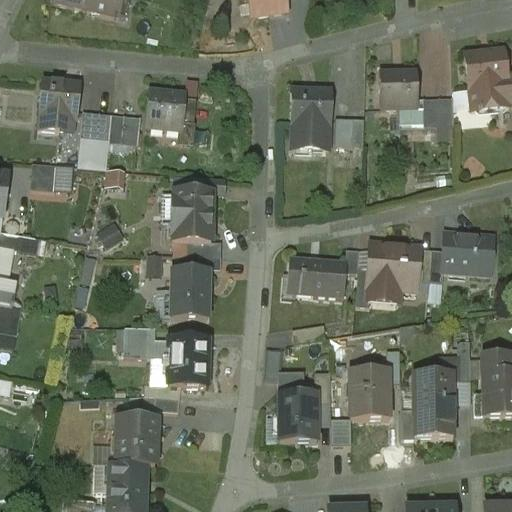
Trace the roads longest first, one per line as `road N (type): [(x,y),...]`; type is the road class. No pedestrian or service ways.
road 1 (residential): [(230,505),(511,462)]
road 2 (residential): [(0,48),(264,72)]
road 3 (residential): [(230,505),(266,244)]
road 4 (residential): [(266,244),(511,190)]
road 5 (residential): [(264,72),(504,11)]
road 6 (residential): [(266,244),(264,72)]
